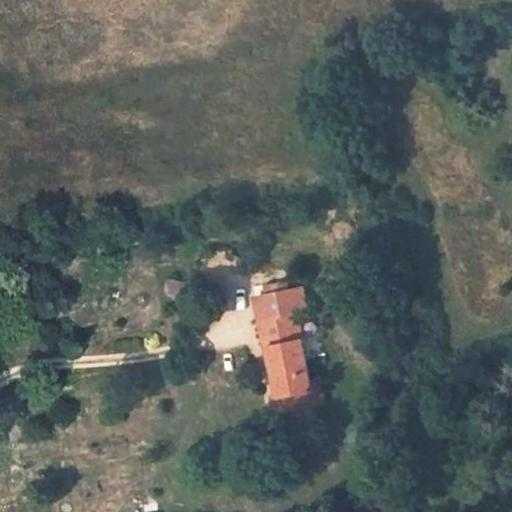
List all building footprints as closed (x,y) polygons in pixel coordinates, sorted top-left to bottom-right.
[(185,272),(182,244),(121,250),(124,278),(185,272)] [(170,278),(167,291),(191,298),(195,284),(170,278)] [(281,395),(284,411),(315,405),(312,389),(296,309),(306,307),(301,286),(265,293),(269,314),(260,316),(265,343),(270,342),(274,362),(279,361),(280,368),(275,369),(281,395)] [(265,293),(256,295),(260,316),(269,314),(265,293)] [(324,404),(320,387),(312,389),(315,405),(324,404)] [(284,411),(281,395),(270,397),(274,413),(284,411)]
